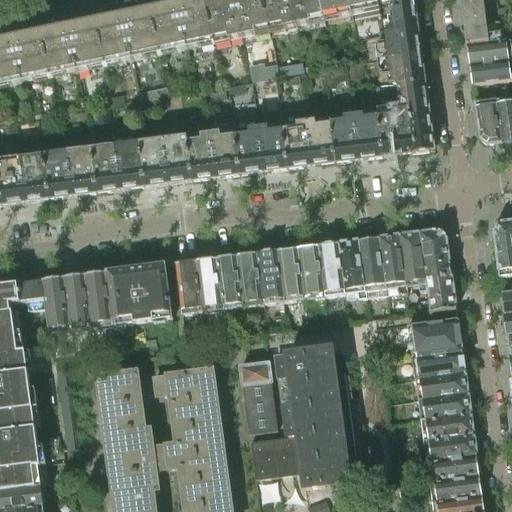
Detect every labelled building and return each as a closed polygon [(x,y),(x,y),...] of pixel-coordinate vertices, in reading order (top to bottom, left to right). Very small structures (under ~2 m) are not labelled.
[(260,0),(216,0),(204,3),(213,45),(268,34),(260,0)] [(316,0),(260,0),(268,34),(321,23),(316,0)] [(374,0),(316,0),(321,23),(376,11),(375,3),(374,0)] [(413,0),(389,0),(392,14),(388,17),(389,22),(389,27),(385,32),(386,36),(382,36),(384,44),(376,45),(372,50),(374,63),(421,57),(413,0)] [(482,0),(461,0),(468,48),(502,43),(499,23),(495,23),(485,24),(484,15),(482,0)] [(204,3),(149,14),(157,57),(213,45),(204,3)] [(511,11),(493,14),(495,20),(511,17),(511,11)] [(149,14),(95,25),(104,68),(157,57),(149,14)] [(493,14),(484,15),(485,24),(495,23),(495,20),(493,14)] [(104,68),(95,25),(41,37),(49,79),(104,68)] [(41,37),(0,44),(0,89),(49,79),(41,37)] [(511,41),(502,43),(468,48),(471,68),(511,62),(511,41)] [(421,57),(374,63),(376,74),(381,79),(388,78),(389,84),(393,84),(393,89),(398,94),(399,101),(404,106),(405,112),(407,112),(407,120),(429,117),(421,57)] [(511,83),(511,62),(471,68),(473,88),(488,86),(494,85),(511,83)] [(285,67),(287,78),(303,75),(301,65),(285,67)] [(345,83),(343,69),(321,73),(323,92),(332,91),(331,85),(345,83)] [(258,92),(274,89),(273,81),(256,84),(258,92)] [(228,97),(250,93),(249,86),(226,89),(228,97)] [(167,91),(151,94),(152,101),(168,98),(167,91)] [(210,104),(227,102),(225,91),(208,93),(210,104)] [(511,97),(495,99),(501,145),(503,145),(506,147),(511,146),(511,145),(511,97)] [(495,99),(475,102),(480,142),(487,147),(501,145),(495,99)] [(400,113),(374,116),(380,160),(428,154),(434,153),(433,148),(429,117),(407,120),(407,112),(405,112),(400,113)] [(62,126),(85,122),(84,115),(61,118),(62,126)] [(380,160),(374,116),(350,119),(356,163),(380,160)] [(356,163),(350,119),(327,122),(332,166),(356,163)] [(332,166),(327,122),(303,125),(308,169),(332,166)] [(308,169),(303,125),(279,128),(285,172),(308,169)] [(285,172),(279,128),(255,131),(261,175),(285,172)] [(261,175),(255,131),(232,134),(237,178),(261,175)] [(237,178),(232,134),(208,137),(214,181),(237,178)] [(214,181),(208,137),(184,140),(190,184),(214,181)] [(190,184),(184,140),(161,142),(166,187),(190,184)] [(166,187),(161,142),(137,145),(142,190),(166,187)] [(142,190),(137,145),(113,148),(118,193),(142,190)] [(118,193),(113,148),(89,151),(95,196),(118,193)] [(95,196),(89,151),(65,154),(70,199),(95,196)] [(70,199),(65,154),(41,157),(47,202),(70,199)] [(47,202),(41,157),(17,160),(24,205),(47,202)] [(24,205),(17,160),(0,162),(0,208),(24,205)] [(511,223),(498,225),(493,232),(499,280),(511,278),(511,223)] [(439,233),(425,235),(418,236),(423,281),(451,277),(446,238),(439,233)] [(423,281),(418,236),(398,238),(404,286),(415,284),(423,281)] [(398,238),(378,241),(384,288),(396,286),(397,297),(406,296),(404,286),(398,238)] [(378,241),(358,243),(364,290),(375,289),(377,300),(385,299),(384,288),(378,241)] [(358,243),(337,246),(343,292),(354,291),(356,302),(365,301),(364,290),(358,243)] [(337,246),(318,248),(316,249),(323,300),(344,297),(343,292),(337,246)] [(316,249),(299,251),(296,251),(303,303),(323,300),(316,249)] [(296,251),(277,254),(283,305),(303,303),(296,251)] [(277,254),(257,256),(256,256),(262,308),(283,305),(277,254)] [(256,256),(238,258),(236,259),(242,310),(262,308),(256,256)] [(236,259),(216,261),(222,313),(242,310),(236,259)] [(216,261),(195,264),(201,316),(222,313),(216,261)] [(195,264),(175,267),(182,318),(201,316),(195,264)] [(165,268),(145,270),(151,319),(162,317),(163,323),(173,321),(165,268)] [(152,324),(151,319),(145,270),(126,273),(132,321),(143,319),(144,325),(152,324)] [(126,273),(105,276),(110,323),(125,321),(126,328),(133,327),(132,321),(126,273)] [(105,276),(83,278),(89,327),(90,331),(103,330),(102,325),(111,324),(110,323),(105,276)] [(456,312),(451,277),(423,281),(415,284),(416,295),(428,293),(431,315),(456,312)] [(62,281),(69,330),(69,334),(82,332),(81,328),(89,327),(83,278),(62,281)] [(62,281),(41,283),(45,312),(46,312),(49,337),(63,336),(62,331),(69,330),(62,281)] [(41,283),(19,286),(16,287),(18,307),(27,305),(28,314),(45,312),(41,283)] [(18,307),(16,287),(0,288),(0,316),(11,315),(10,308),(18,307)] [(511,293),(502,295),(505,318),(511,316),(511,293)] [(0,357),(23,354),(21,334),(15,335),(12,315),(11,315),(0,316),(0,357)] [(408,329),(412,362),(462,356),(457,322),(408,329)] [(332,353),(304,356),(276,360),(278,379),(289,378),(294,412),(285,413),(288,440),(298,439),(305,492),(350,486),(332,353)] [(0,434),(35,430),(28,372),(25,354),(23,354),(0,357),(0,434)] [(462,356),(412,362),(410,362),(413,383),(465,377),(462,356)] [(278,434),(269,368),(269,366),(259,367),(258,362),(249,364),(250,369),(240,370),(249,437),(278,434)] [(75,451),(63,366),(55,367),(67,453),(75,451)] [(231,511),(213,374),(173,379),(154,382),(157,398),(170,396),(177,448),(152,452),(150,433),(145,434),(137,375),(98,381),(115,511),(155,511),(153,493),(158,492),(155,474),(180,471),(185,511),(231,511)] [(465,377),(413,383),(416,403),(468,396),(465,377)] [(468,396),(416,403),(419,424),(470,417),(468,396)] [(470,417),(419,424),(422,444),(473,437),(470,417)] [(40,468),(35,430),(0,434),(0,473),(38,469),(40,468)] [(473,437),(422,444),(425,465),(476,458),(473,437)] [(476,458),(425,465),(427,474),(433,473),(435,484),(479,477),(476,458)] [(0,495),(41,490),(40,479),(38,469),(0,473),(0,495)] [(479,477),(435,484),(429,484),(430,494),(436,493),(437,504),(482,498),(479,477)] [(0,511),(12,511),(44,507),(41,490),(0,495),(0,511)] [(483,511),(482,498),(437,504),(432,505),(432,511),(483,511)]
